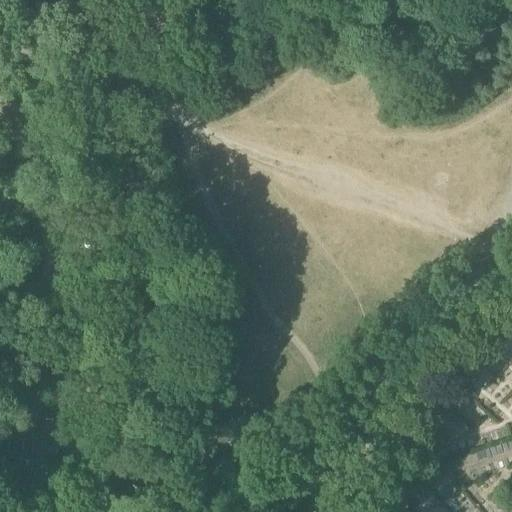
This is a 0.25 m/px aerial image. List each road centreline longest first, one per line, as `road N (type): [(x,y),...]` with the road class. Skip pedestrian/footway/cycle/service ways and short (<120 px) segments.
road 1 (tertiary): [(61,511),(118,151),(151,0)]
road 2 (tertiary): [(133,0),(107,109),(45,511)]
road 3 (residential): [(198,511),(343,407),(472,279),(511,259)]
road 4 (unknown): [(152,115),(76,103),(0,26)]
